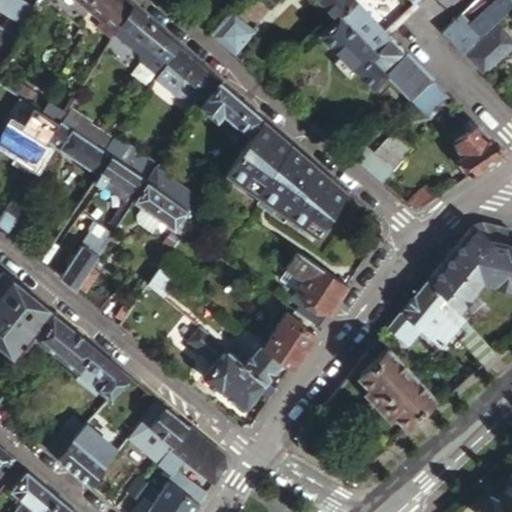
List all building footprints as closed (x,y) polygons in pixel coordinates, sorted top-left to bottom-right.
[(37,0),(0,0),(0,27),(11,34),(15,36),(33,7),(37,0)] [(123,20),(132,4),(127,0),(82,0),(102,18),(98,23),(112,36),(116,31),(123,20)] [(386,73),(411,98),(432,79),(386,32),(384,30),(392,22),(383,13),(375,20),(355,0),(353,0),(335,17),(333,16),(316,32),(340,56),(353,70),(371,88),(386,73)] [(318,0),(333,16),(335,17),(353,0),(318,0)] [(180,45),(132,4),(123,20),(116,31),(141,53),(142,59),(159,74),(170,59),(180,45)] [(228,12),(213,26),(237,50),(251,36),(228,12)] [(441,30),(463,52),(480,36),(459,13),(441,30)] [(465,55),(483,73),(511,45),(511,40),(498,25),(465,55)] [(0,50),(11,34),(0,27),(0,50)] [(258,75),(264,80),(282,63),(260,41),(240,59),(258,75)] [(209,94),(219,79),(180,45),(170,59),(209,94)] [(348,75),(353,70),(340,56),(334,61),(348,75)] [(251,135),(263,118),(219,79),(209,94),(203,102),(219,117),(224,110),(251,135)] [(432,79),(411,98),(426,114),(447,94),(432,79)] [(29,169),(48,138),(59,122),(44,112),(30,134),(4,118),(0,125),(0,138),(17,150),(12,158),(29,169)] [(99,174),(113,154),(106,149),(62,117),(59,122),(48,138),(99,174)] [(349,192),(263,118),(251,135),(226,173),(317,236),(349,192)] [(503,151),(476,124),(467,130),(463,124),(453,130),(457,136),(453,138),(462,152),(457,156),(469,174),(471,172),(503,151)] [(350,154),(382,181),(412,146),(393,129),(373,151),(363,143),(350,154)] [(115,214),(122,219),(136,199),(149,179),(113,154),(99,174),(95,180),(101,185),(108,175),(116,181),(131,191),(125,200),(115,214)] [(158,167),(149,179),(157,185),(165,172),(158,167)] [(186,206),(195,194),(165,172),(157,185),(186,206)] [(149,179),(136,199),(158,216),(183,234),(198,214),(186,206),(157,185),(149,179)] [(131,191),(116,181),(111,190),(125,200),(131,191)] [(421,206),(435,196),(426,182),(401,198),(410,205),(421,206)] [(198,214),(206,202),(195,194),(186,206),(198,214)] [(16,218),(5,208),(0,215),(0,225),(7,231),(16,218)] [(511,243),(491,238),(473,222),(427,275),(459,310),(478,288),(477,287),(483,279),(511,286),(511,243)] [(60,275),(75,288),(91,265),(107,242),(90,230),(60,275)] [(157,254),(165,260),(178,242),(171,237),(157,254)] [(48,248),(41,259),(45,263),(58,244),(54,240),(48,248)] [(32,252),(41,259),(48,248),(40,241),(32,252)] [(318,325),(347,283),(297,250),(285,267),(302,279),(295,289),(305,296),(295,309),(318,325)] [(179,275),(163,262),(146,285),(161,298),(179,275)] [(75,288),(100,309),(110,296),(119,284),(91,265),(75,288)] [(51,310),(1,268),(0,269),(0,341),(12,352),(7,360),(16,366),(35,335),(51,310)] [(482,362),(495,350),(459,310),(427,275),(386,324),(404,340),(418,324),(439,342),(450,328),(482,362)] [(110,296),(100,309),(107,314),(117,300),(110,296)] [(121,319),(128,310),(123,306),(116,316),(121,319)] [(281,360),(290,367),(313,333),(298,322),(300,319),(285,309),(262,344),(281,360)] [(129,375),(51,310),(35,335),(77,370),(73,375),(93,391),(97,386),(109,396),(129,375)] [(202,354),(213,340),(197,328),(186,342),(202,354)] [(281,360),(262,344),(256,339),(239,361),(265,381),(281,360)] [(223,348),(213,340),(202,354),(206,359),(211,363),(223,348)] [(380,397),(411,372),(386,344),(357,371),(380,397)] [(265,381),(239,361),(223,348),(211,363),(206,359),(202,364),(207,368),(200,376),(202,378),(194,388),(206,398),(215,388),(218,391),(220,388),(244,408),(265,381)] [(403,422),(432,396),(411,372),(380,397),(403,422)] [(187,424),(158,399),(125,437),(157,462),(187,424)] [(72,436),(83,424),(73,416),(45,446),(55,455),(72,436)] [(223,454),(187,424),(157,462),(170,472),(173,468),(183,455),(213,480),(224,464),(223,454)] [(72,436),(55,455),(88,483),(105,463),(72,436)] [(106,443),(115,451),(119,446),(110,439),(106,443)] [(0,472),(11,458),(0,448),(0,472)] [(205,492),(173,468),(170,472),(166,478),(198,502),(205,492)] [(43,511),(56,496),(25,469),(9,488),(36,511),(43,511)] [(511,511),(511,470),(497,497),(493,494),(485,496),(479,507),(479,511),(511,511)] [(135,485),(145,492),(151,484),(138,474),(129,485),(132,488),(135,485)] [(150,501),(165,511),(191,511),(198,502),(166,478),(150,501)] [(129,485),(126,489),(139,500),(143,495),(145,492),(135,485),(132,488),(129,485)] [(113,505),(122,511),(142,511),(147,506),(139,500),(126,489),(113,505)] [(75,511),(56,496),(43,511),(75,511)] [(147,506),(142,511),(165,511),(150,501),(147,506)]
